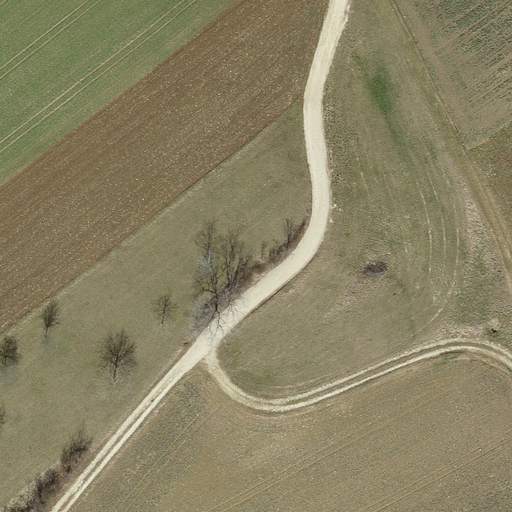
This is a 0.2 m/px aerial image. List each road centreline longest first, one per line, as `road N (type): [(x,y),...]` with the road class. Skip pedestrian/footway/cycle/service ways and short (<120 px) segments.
road 1 (track): [(338,0),(315,92),(318,228),(306,254),(215,334)]
road 2 (track): [(511,361),(477,344),(455,344),(313,397),(258,403),(223,381),(212,360),(215,334)]
road 3 (track): [(215,334),(60,511)]
